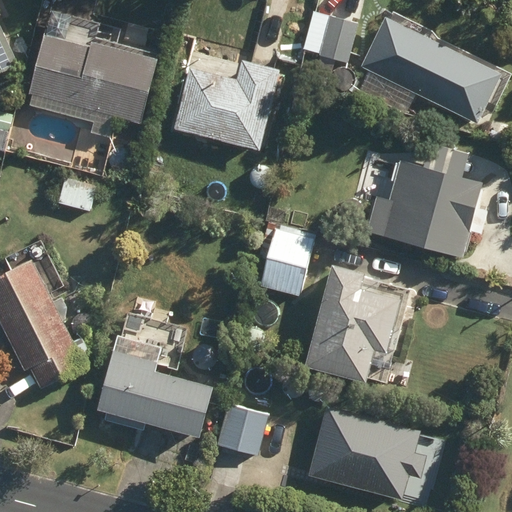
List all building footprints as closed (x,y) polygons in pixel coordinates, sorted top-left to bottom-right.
[(327,17),(317,56),(346,63),(356,24),(327,17)] [(359,68),(430,102),(435,91),(457,101),(475,64),(383,19),(359,68)] [(0,73),(16,66),(0,33),(0,73)] [(42,36),(26,94),(29,95),(27,104),(92,123),(89,134),(107,139),(113,118),(138,124),(155,61),(89,43),(88,49),(42,36)] [(187,70),(172,131),(256,152),(276,72),(239,63),(234,81),(187,70)] [(342,89),(346,89),(349,87),(352,84),(354,80),(354,76),(353,73),(351,69),(347,67),(344,66),(340,66),(336,67),(333,70),(331,73),(330,76),(331,80),(332,84),(335,86),(338,88),(342,89)] [(0,103),(21,94),(12,74),(0,79),(0,103)] [(511,163),(489,158),(475,219),(501,225),(507,200),(511,201),(511,163)] [(452,233),(422,226),(427,205),(417,203),(426,167),(394,159),(386,194),(373,191),(367,214),(352,211),(346,236),(416,253),(417,249),(446,256),(452,233)] [(260,187),(264,186),(268,184),(271,181),(272,178),(273,174),(272,170),(269,167),(266,164),(262,163),(259,163),(255,165),(252,167),(250,170),(249,174),(250,178),(251,181),(253,184),(257,186),(260,187)] [(168,177),(147,170),(144,180),(164,187),(168,177)] [(57,204),(89,213),(95,188),(64,179),(57,204)] [(266,223),(261,243),(268,244),(257,286),(299,296),(313,236),(294,231),(299,210),(279,205),(278,209),(266,206),(262,222),(266,223)] [(83,366),(28,262),(0,276),(0,329),(23,372),(29,369),(39,389),(83,366)] [(329,267),(302,369),(364,384),(369,364),(387,369),(397,330),(390,329),(397,301),(374,295),(378,280),(329,267)] [(272,327),(253,323),(242,370),(262,374),(272,327)] [(137,360),(140,349),(113,341),(94,411),(196,439),(210,389),(166,377),(168,369),(137,360)] [(227,404),(216,446),(257,457),(268,415),(227,404)] [(325,407),(307,476),(401,500),(407,477),(418,480),(424,457),(412,454),(418,432),(325,407)] [(459,451),(455,474),(467,476),(471,453),(459,451)]
